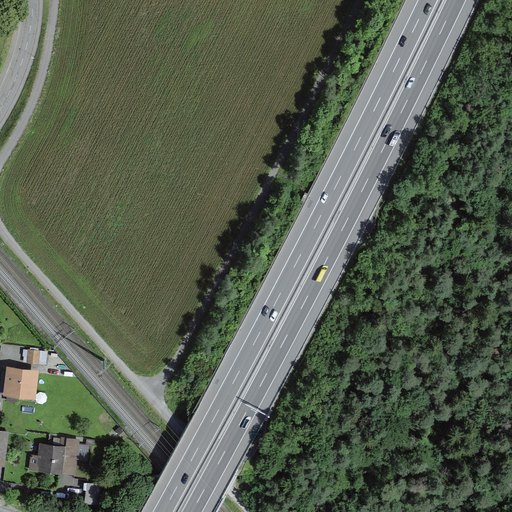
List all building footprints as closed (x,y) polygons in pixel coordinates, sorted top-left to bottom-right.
[(38,354),(27,353),(26,370),(37,370),(38,354)] [(35,375),(4,371),(1,397),(32,401),(35,375)] [(0,468),(5,469),(10,434),(0,432),(0,468)] [(57,447),(37,445),(34,472),(76,478),(80,442),(58,439),(57,447)] [(103,486),(85,484),(83,505),(101,508),(103,486)]
